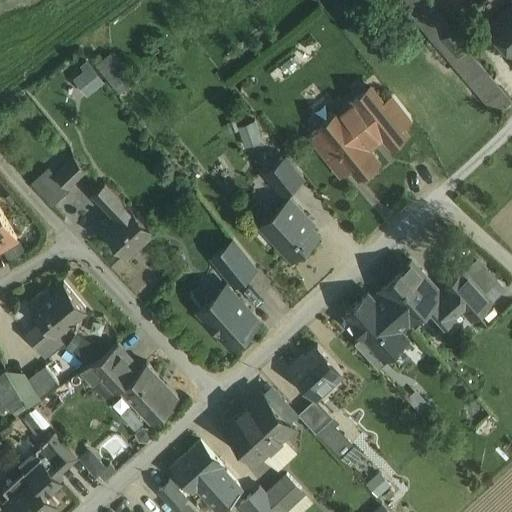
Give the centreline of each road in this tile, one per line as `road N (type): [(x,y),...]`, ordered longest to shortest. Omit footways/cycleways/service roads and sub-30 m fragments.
road 1 (residential): [(218,390),(435,195)]
road 2 (residential): [(75,242),(218,390)]
road 3 (residential): [(86,511),(218,390)]
road 4 (track): [(0,102),(131,0)]
